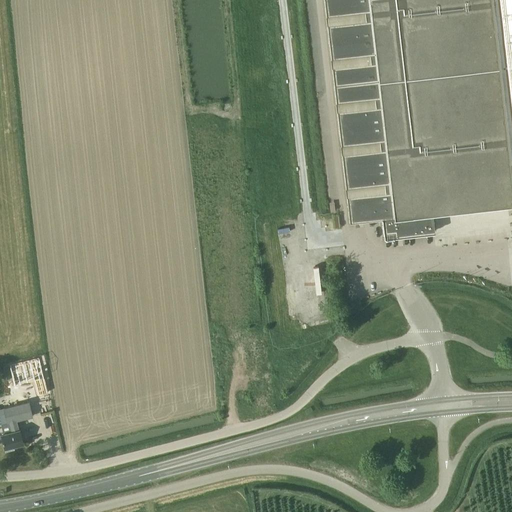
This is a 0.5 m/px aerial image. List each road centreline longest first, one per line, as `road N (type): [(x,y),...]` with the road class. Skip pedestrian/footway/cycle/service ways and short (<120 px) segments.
road 1 (unclassified): [(0,476),(84,469),(273,418),(344,362),(397,342),(430,337),(441,407)]
road 2 (tertiary): [(0,507),(441,407)]
road 3 (unclassified): [(80,511),(264,469),(318,477),(387,511)]
road 4 (unknown): [(385,268),(511,241)]
